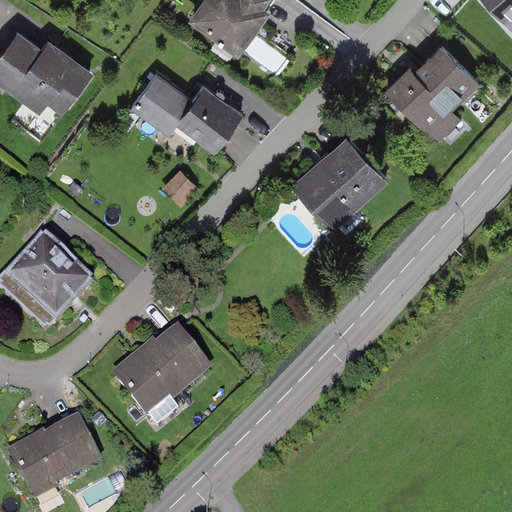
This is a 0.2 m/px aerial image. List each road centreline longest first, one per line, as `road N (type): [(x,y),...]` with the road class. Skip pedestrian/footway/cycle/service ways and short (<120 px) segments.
road 1 (residential): [(0,370),(34,394),(298,131),(416,0)]
road 2 (secondary): [(169,511),(511,153)]
